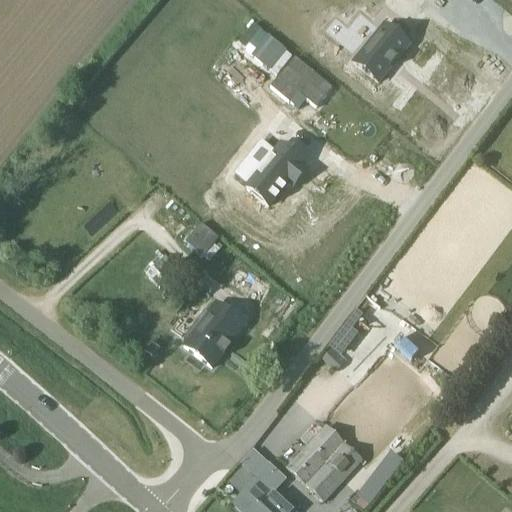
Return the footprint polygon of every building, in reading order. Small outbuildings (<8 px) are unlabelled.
[(235,28),(242,34),(259,16),(252,10),(235,28)] [(252,27),(237,46),(244,51),(259,33),(252,27)] [(392,30),(363,67),(388,88),(418,50),(411,45),(418,37),(406,27),(399,35),(392,30)] [(244,51),(242,53),(250,59),(266,39),(259,33),(244,51)] [(266,39),(250,59),(268,74),(285,53),(267,38),(266,39)] [(294,60),(269,89),(297,113),(305,102),(315,110),(331,91),(294,60)] [(163,146),(159,155),(181,167),(203,125),(189,118),(185,125),(168,116),(155,142),(163,146)] [(247,164),(236,177),(246,185),(244,188),(266,206),(284,183),(287,185),(300,170),(297,168),(300,165),(276,146),(262,164),(263,164),(256,172),(247,164)] [(267,292),(220,254),(204,274),(251,312),(267,292)] [(211,371),(243,328),(214,306),(182,349),(211,371)] [(351,327),(335,346),(347,358),(363,338),(351,327)] [(336,371),(343,363),(331,352),(324,360),(336,371)] [(490,511),(510,511),(511,510),(511,355),(442,439),(480,470),(463,490),(490,511)] [(321,500),(331,511),(350,511),(391,475),(333,412),(279,461),(293,476),(286,482),(311,509),(321,500)] [(295,511),(297,511),(259,476),(233,506),(239,511),(295,511)]
